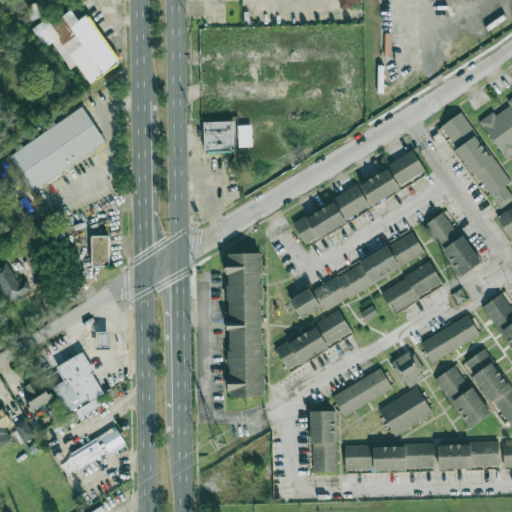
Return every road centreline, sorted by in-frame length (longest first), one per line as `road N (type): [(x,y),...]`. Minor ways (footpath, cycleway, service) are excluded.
road 1 (residential): [(183,250),(511,48)]
road 2 (primary): [(183,250),(176,0)]
road 3 (primary): [(147,270),(149,511)]
road 4 (residential): [(0,358),(183,250)]
road 5 (primary): [(183,438),(183,250)]
road 6 (primary): [(145,102),(147,270)]
